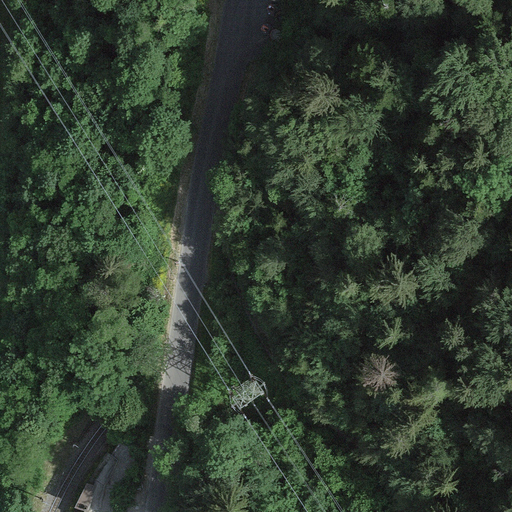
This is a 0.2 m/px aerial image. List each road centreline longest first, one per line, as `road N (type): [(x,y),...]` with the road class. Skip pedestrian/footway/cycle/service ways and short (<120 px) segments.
road 1 (tertiary): [(158,511),(241,0)]
road 2 (track): [(259,345),(321,417),(390,470),(418,511)]
